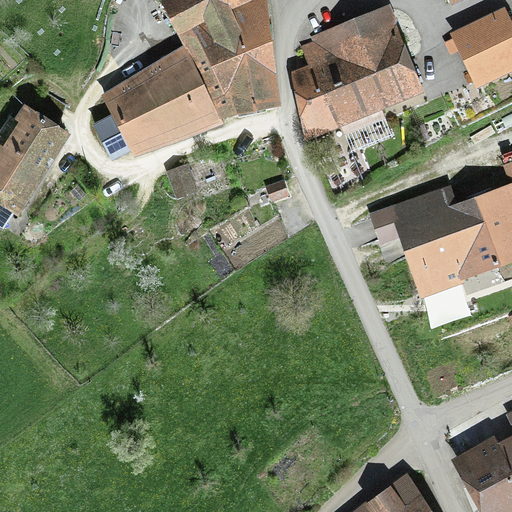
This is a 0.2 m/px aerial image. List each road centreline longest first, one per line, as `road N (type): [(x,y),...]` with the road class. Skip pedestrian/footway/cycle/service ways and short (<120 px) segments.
road 1 (residential): [(278,28),(288,121),(425,427)]
road 2 (unclassified): [(425,427),(328,511)]
